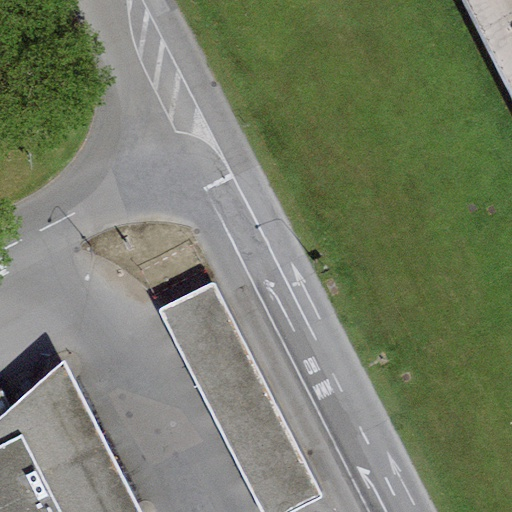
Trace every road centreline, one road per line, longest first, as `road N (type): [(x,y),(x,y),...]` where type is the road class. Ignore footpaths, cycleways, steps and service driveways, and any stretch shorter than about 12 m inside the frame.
road 1 (unclassified): [(380,511),(199,148)]
road 2 (unclassified): [(199,148),(0,247)]
road 3 (unclassified): [(199,148),(125,0)]
